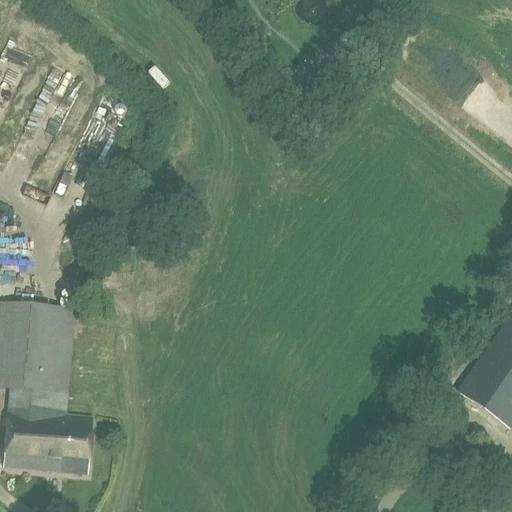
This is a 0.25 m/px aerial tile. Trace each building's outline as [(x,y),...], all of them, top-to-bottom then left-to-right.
[(32,182),(12,174),(1,203),(20,211),(32,182)] [(65,417),(75,312),(0,305),(0,390),(9,391),(2,469),(86,477),(92,420),(65,417)] [(509,430),(511,425),(511,316),(458,393),(509,430)] [(420,420),(416,417),(399,405),(371,448),(365,458),(387,472),(420,420)] [(461,427),(443,428),(434,442),(443,458),(461,459),(471,444),(461,427)]
